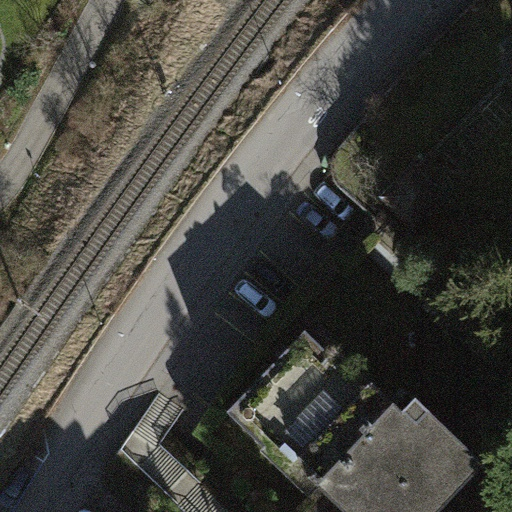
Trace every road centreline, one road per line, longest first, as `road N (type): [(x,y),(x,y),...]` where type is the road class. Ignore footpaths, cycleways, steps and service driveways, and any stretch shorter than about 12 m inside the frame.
road 1 (residential): [(33,511),(226,209),(412,0)]
road 2 (residential): [(0,183),(20,164),(105,0)]
